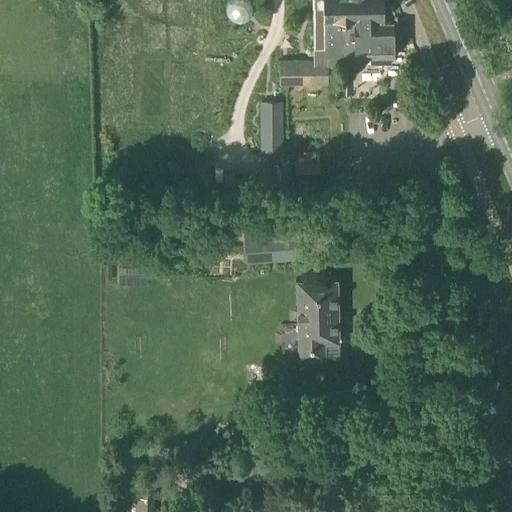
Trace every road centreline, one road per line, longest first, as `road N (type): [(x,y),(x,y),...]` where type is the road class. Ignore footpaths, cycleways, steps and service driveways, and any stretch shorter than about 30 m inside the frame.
road 1 (unclassified): [(428,511),(427,157),(455,128),(491,112)]
road 2 (primary): [(491,112),(442,0)]
